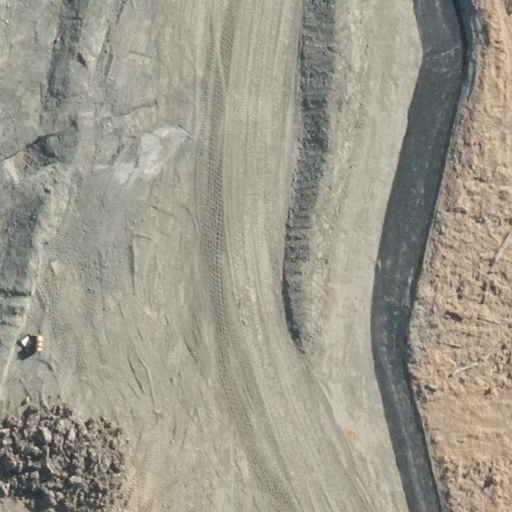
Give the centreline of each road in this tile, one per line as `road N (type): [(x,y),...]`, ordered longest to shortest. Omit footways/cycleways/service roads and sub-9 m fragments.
road 1 (trunk): [(249,0),(92,511)]
road 2 (trunk): [(0,511),(155,0)]
road 3 (track): [(0,433),(142,0)]
